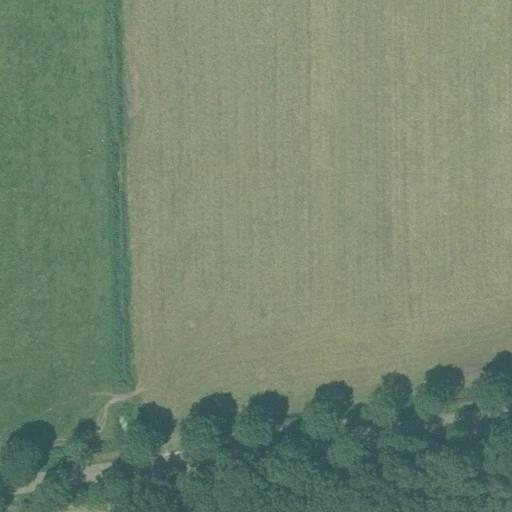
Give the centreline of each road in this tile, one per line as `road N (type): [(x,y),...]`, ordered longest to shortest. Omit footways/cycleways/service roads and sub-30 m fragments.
road 1 (tertiary): [(511,414),(156,464)]
road 2 (tertiary): [(0,487),(156,464)]
